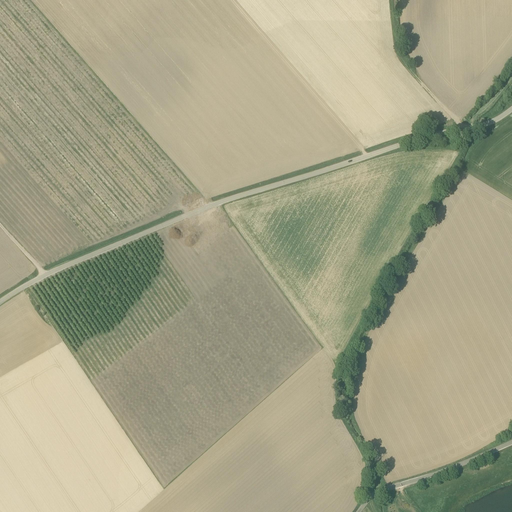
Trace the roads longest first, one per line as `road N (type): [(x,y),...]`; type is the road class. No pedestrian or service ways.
road 1 (unclassified): [(0,301),(43,273),(218,202),(492,122),(511,108)]
road 2 (unclassified): [(358,511),(380,491),(511,442)]
road 3 (track): [(461,128),(401,59),(389,0)]
